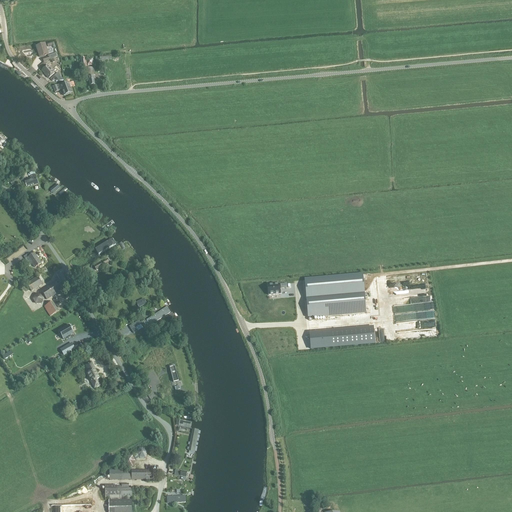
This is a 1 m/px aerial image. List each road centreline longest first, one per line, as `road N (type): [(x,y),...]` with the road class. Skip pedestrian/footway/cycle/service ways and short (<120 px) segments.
road 1 (unclassified): [(65,107),(167,204),(216,269),(262,374),(280,511)]
road 2 (unclassified): [(65,107),(106,93),(511,57)]
road 3 (unclassified): [(156,511),(168,427),(143,405),(34,219),(0,184)]
road 4 (track): [(511,260),(370,276),(376,319),(243,326)]
road 5 (track): [(320,87),(370,78),(511,93)]
road 6 (unclassified): [(65,107),(12,56),(0,8)]
